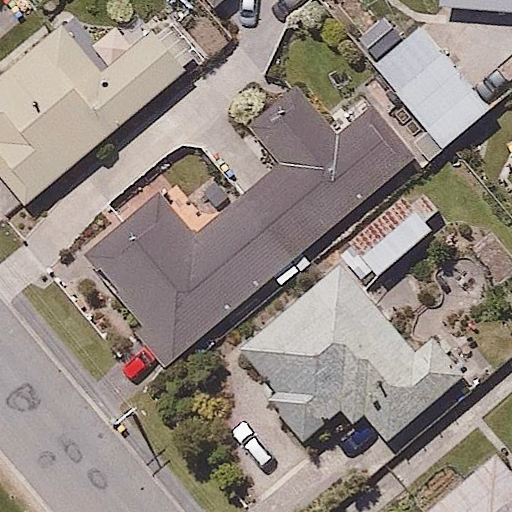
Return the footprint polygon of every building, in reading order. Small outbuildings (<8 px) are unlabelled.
[(511,0),(441,0),(442,8),(511,9),(511,0)] [(423,9),(370,56),(450,147),(503,100),(423,9)] [(0,163),(27,199),(198,56),(168,20),(111,68),(72,21),(0,81),(0,163)] [(166,369),(416,149),(375,103),(346,128),(307,83),(254,129),(285,164),(204,235),(165,191),(91,257),(147,321),(134,333),(166,369)] [(430,336),(421,344),(395,318),(419,295),(408,284),(389,302),(365,277),(375,268),(381,275),(436,224),(428,216),(440,204),(427,190),(413,202),(404,192),(242,343),(277,380),(265,391),(309,438),(344,405),(357,419),(366,411),(391,438),(463,370),(430,336)] [(511,511),(511,462),(500,449),(427,511),(511,511)]
